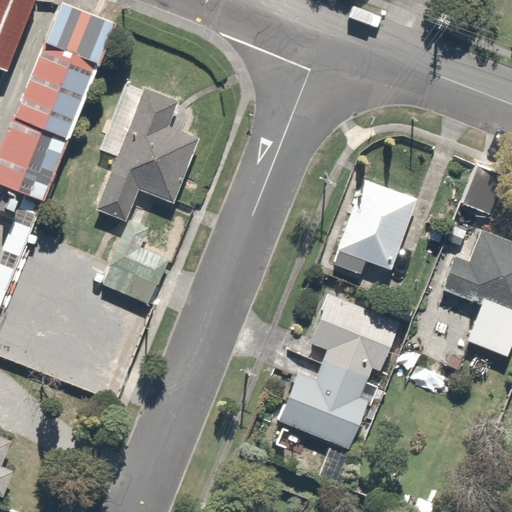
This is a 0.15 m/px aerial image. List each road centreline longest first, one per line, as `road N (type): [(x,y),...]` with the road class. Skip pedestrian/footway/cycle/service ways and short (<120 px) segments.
road 1 (residential): [(134,511),(325,31)]
road 2 (residential): [(325,31),(511,103)]
